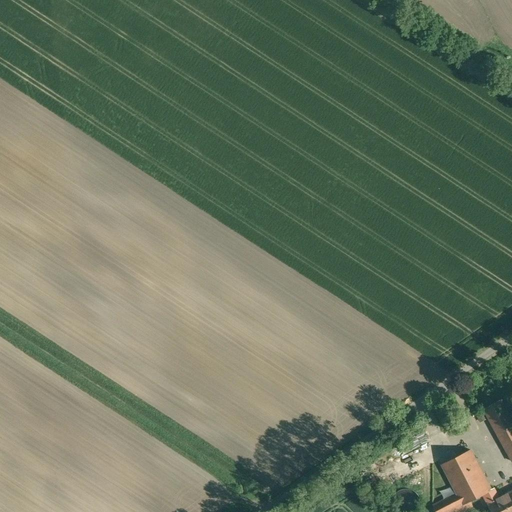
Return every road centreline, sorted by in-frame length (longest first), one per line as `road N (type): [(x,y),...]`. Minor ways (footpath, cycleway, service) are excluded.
road 1 (unclassified): [(511,337),(267,511)]
road 2 (unclassified): [(511,92),(368,0)]
